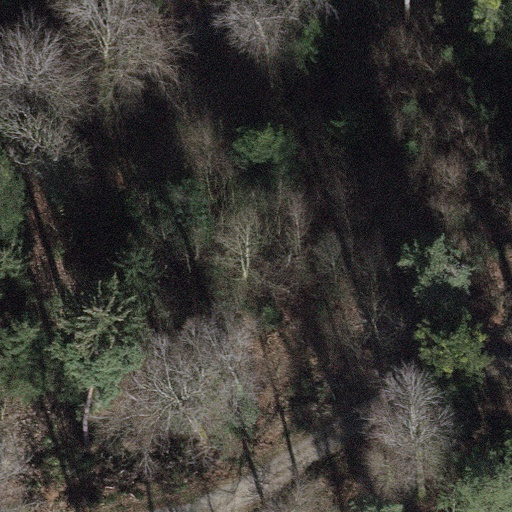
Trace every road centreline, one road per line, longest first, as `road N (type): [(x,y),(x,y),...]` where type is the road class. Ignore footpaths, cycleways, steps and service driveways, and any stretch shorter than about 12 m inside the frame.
road 1 (track): [(203,511),(414,382),(511,360)]
road 2 (track): [(0,140),(312,0)]
